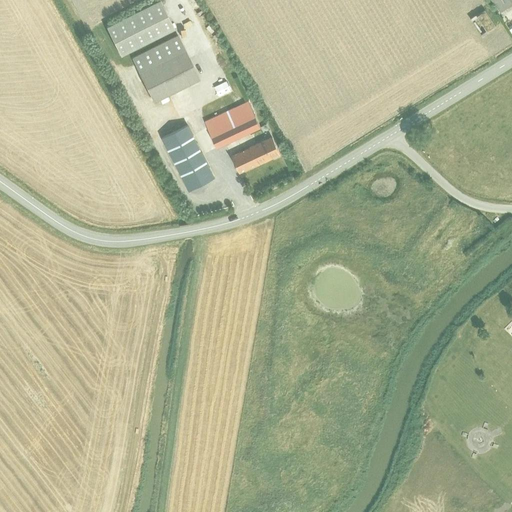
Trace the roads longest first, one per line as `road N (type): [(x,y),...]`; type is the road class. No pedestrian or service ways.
road 1 (tertiary): [(0,180),(74,232),(127,240),(246,216),(390,135)]
road 2 (unclassified): [(390,135),(465,199),(511,208)]
road 3 (tertiary): [(390,135),(511,59)]
